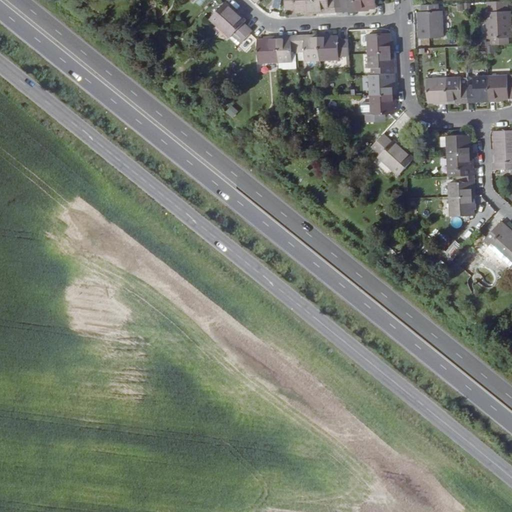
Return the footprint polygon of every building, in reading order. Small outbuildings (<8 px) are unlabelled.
[(317,13),(317,11),(316,0),(285,0),(286,10),(297,10),(297,12),(310,11),(310,13),(317,13)] [(337,0),(316,0),(317,11),(330,10),(331,13),(338,12),(337,0)] [(344,10),(357,9),(356,0),(337,0),(338,12),(344,12),(344,10)] [(356,0),(357,9),(357,11),(364,11),(364,9),(377,8),(376,0),(356,0)] [(245,23),(247,21),(227,2),(211,19),(232,38),(234,35),(243,43),(254,31),(245,23)] [(511,37),(511,17),(511,11),(509,11),(509,2),(491,2),(491,12),(489,13),(490,38),(492,38),(492,45),(511,45),(511,38),(511,37)] [(441,11),(440,4),(422,5),(422,12),(420,12),(421,38),(444,37),(443,11),(441,11)] [(371,55),(392,54),(394,54),(394,46),(392,46),(392,33),(371,34),(371,55)] [(351,56),(351,55),(350,39),(340,39),(339,37),(326,37),(326,35),(320,35),(320,37),(321,60),(341,59),(341,57),(351,56)] [(293,39),(280,39),(281,62),(281,70),(298,69),(298,61),(294,61),(294,52),(300,51),(300,36),(292,36),(293,39)] [(300,36),(300,51),(301,61),(307,60),(307,61),(321,60),(320,37),(305,38),(305,36),(300,36)] [(281,62),(280,39),(280,37),(271,38),(272,40),(259,41),(260,63),(281,62)] [(392,67),(392,54),(371,55),(372,68),(373,68),(373,75),(380,75),(395,74),(395,67),(392,67)] [(373,95),(394,95),(393,80),(395,80),(395,74),(380,75),(380,80),(372,81),(373,95)] [(511,75),(489,76),(490,99),(490,102),(498,101),(498,99),(511,98),(511,75)] [(476,100),(490,99),(489,76),(475,77),(475,86),(469,86),(469,102),(477,102),(476,100)] [(449,103),(449,101),(448,78),(428,79),(429,90),(423,90),(423,98),(429,97),(429,102),(441,101),(441,104),(449,103)] [(462,78),(448,78),(449,101),(463,101),(463,103),(469,102),(469,86),(463,86),(462,78)] [(396,94),(394,95),(373,95),(374,115),(395,114),(394,102),(396,102),(396,94)] [(229,105),(224,112),(232,117),(237,110),(229,105)] [(496,170),(511,169),(511,130),(497,131),(497,163),(495,163),(496,170)] [(380,157),(394,171),(400,176),(416,158),(396,140),(394,142),(384,135),(373,147),(382,155),(380,157)] [(449,146),(450,156),(472,155),(474,154),(474,148),(472,148),(471,135),(449,136),(449,146)] [(472,155),(450,156),(450,170),(451,176),(459,176),(475,176),(475,169),(472,169),(472,155)] [(451,182),(452,198),(473,197),(473,182),(475,182),(475,176),(459,176),(459,182),(451,182)] [(452,198),(452,217),(474,215),(473,204),(476,204),(476,196),(473,197),(452,198)] [(511,234),(505,229),(508,226),(503,221),(485,240),(511,265),(511,234)] [(444,254),(452,260),(462,247),(454,241),(444,254)]
